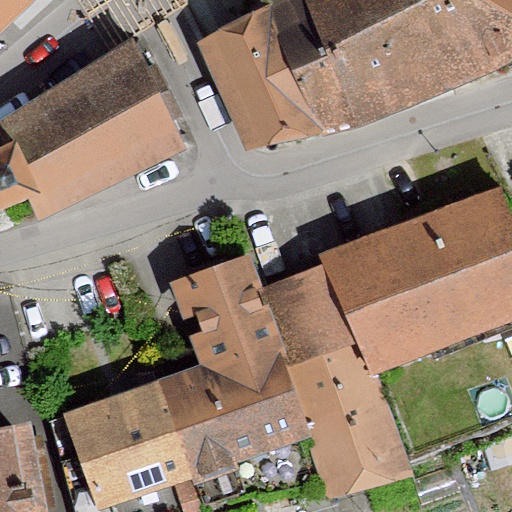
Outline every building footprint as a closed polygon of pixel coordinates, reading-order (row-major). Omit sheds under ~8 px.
[(0,0),(0,21),(17,0),(0,0)] [(294,0),(263,20),(204,50),(246,153),(388,118),(511,48),(511,24),(495,0),(294,0)] [(0,108),(0,124),(7,137),(0,141),(0,200),(2,203),(35,185),(49,212),(201,131),(146,30),(0,108)] [(511,232),(502,205),(262,289),(337,503),(410,477),(375,378),(511,329),(511,232)] [(206,383),(63,430),(90,511),(134,511),(307,456),(249,280),(180,303),(206,383)] [(40,511),(25,432),(0,436),(0,511),(40,511)]
